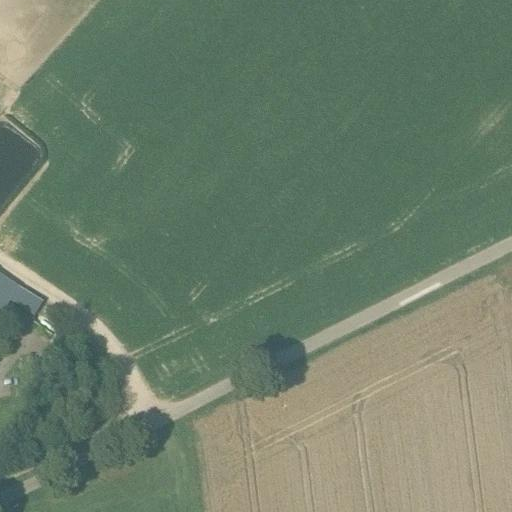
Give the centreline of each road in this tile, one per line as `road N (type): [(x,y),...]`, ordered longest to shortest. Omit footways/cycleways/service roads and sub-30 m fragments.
road 1 (track): [(0,501),(511,244)]
road 2 (track): [(151,425),(126,369),(84,316),(0,258)]
